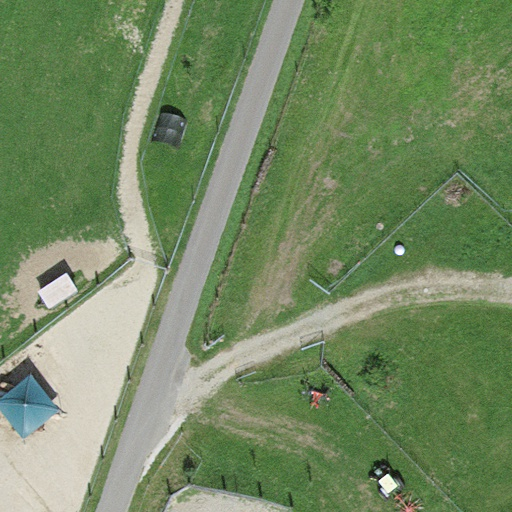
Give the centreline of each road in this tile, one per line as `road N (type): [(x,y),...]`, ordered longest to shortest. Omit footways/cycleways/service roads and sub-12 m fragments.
road 1 (track): [(103,511),(285,0)]
road 2 (track): [(511,276),(431,273),(141,404)]
